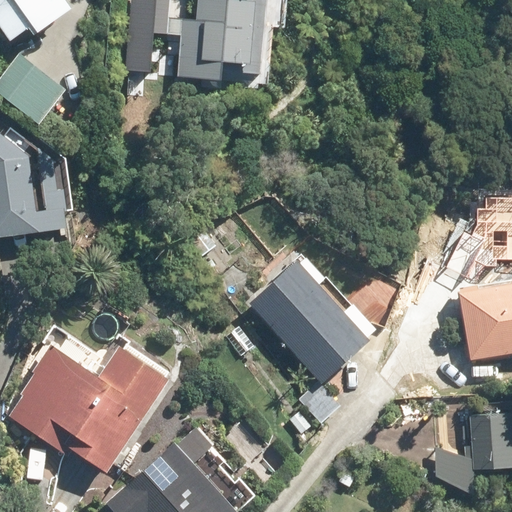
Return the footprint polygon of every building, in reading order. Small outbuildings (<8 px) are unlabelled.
[(0,0),(0,35),(3,40),(24,28),(27,33),(64,9),(57,0),(44,0),(43,1),(42,0),(0,0)] [(181,36),(176,75),(211,79),(214,61),(227,62),(226,70),(254,73),(262,4),(248,3),(248,0),(195,0),(193,22),(165,18),(167,0),(129,0),(122,68),(145,71),(150,33),(181,36)] [(13,54),(0,70),(0,97),(33,123),(59,90),(13,54)] [(0,236),(60,229),(57,210),(61,210),(58,189),(51,189),(48,160),(6,129),(0,136),(0,236)] [(200,230),(187,239),(200,256),(212,246),(200,230)] [(297,256),(244,304),(317,383),(364,341),(361,338),(370,330),(346,304),(338,312),(313,284),(318,279),(297,256)] [(511,281),(453,291),(464,359),(511,351),(511,281)] [(224,337),(238,356),(251,347),(237,327),(224,337)] [(29,368),(36,373),(6,416),(63,455),(67,449),(98,471),(165,373),(123,344),(118,351),(112,346),(92,376),(45,345),(29,368)] [(339,409),(320,389),(312,396),(308,392),(298,401),(320,426),(339,409)] [(296,413),(288,420),(301,433),(309,426),(296,413)] [(511,427),(511,414),(465,416),(467,446),(461,447),(461,456),(436,448),(431,448),(433,476),(469,495),(468,468),(511,466),(511,427)] [(224,434),(250,464),(268,448),(242,418),(224,434)] [(232,511),(189,463),(208,446),(193,428),(173,445),(170,442),(103,502),(112,511),(232,511)] [(342,472),(335,482),(345,488),(352,478),(342,472)]
